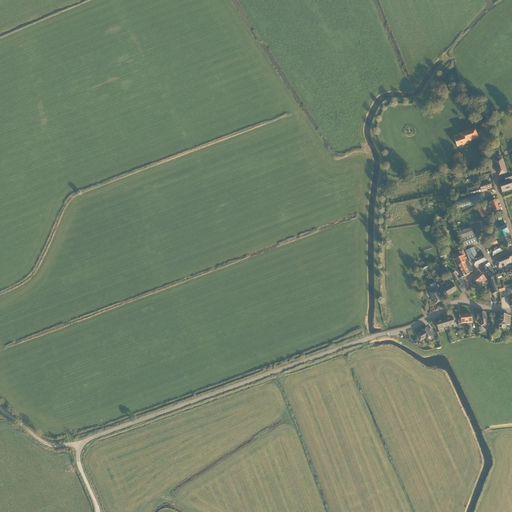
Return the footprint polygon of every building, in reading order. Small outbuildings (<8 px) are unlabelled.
[(460,138),(456,140),(455,140),(457,147),(463,145),(467,144),(478,140),(474,128),(459,133),(459,134),(460,138)] [(499,175),(507,173),(503,159),(495,162),(499,175)] [(511,177),(511,175),(504,178),(506,182),(499,184),(502,193),(511,189),(511,183),(511,182),(511,177)] [(485,184),(485,183),(482,184),(483,185),(479,186),(480,189),(476,190),(470,192),(470,194),(477,193),(481,192),(482,193),(486,191),(486,190),(492,188),(490,183),(485,184)] [(457,211),(483,203),(480,193),(454,200),(457,211)] [(500,209),(496,200),(488,203),(489,205),(488,205),(489,208),(491,208),(493,212),(500,209)] [(482,218),(487,216),(488,216),(486,210),(485,207),(482,209),(479,210),(482,218)] [(491,227),(487,216),(482,218),(482,220),(481,221),(484,230),(491,227)] [(509,233),(505,225),(496,229),(498,233),(498,234),(500,239),(500,240),(503,246),(504,245),(505,248),(511,245),(511,244),(508,234),(509,233)] [(464,249),(469,261),(472,262),(474,267),(486,261),(482,252),(478,255),(478,256),(477,256),(473,248),(472,245),(475,243),(476,243),(471,229),(458,234),(464,249)] [(498,244),(495,239),(491,241),(492,242),(490,243),(492,247),(489,249),(493,256),(502,251),(499,244),(498,244)] [(511,265),(511,263),(511,262),(511,254),(504,258),(496,261),(500,268),(507,265),(508,267),(511,265)] [(455,261),(458,266),(460,271),(461,272),(459,273),(461,278),(463,277),(469,274),(469,273),(472,272),(472,271),(465,256),(455,261)] [(499,292),(497,287),(495,280),(494,281),(493,277),(494,276),(488,268),(482,273),(488,281),(492,294),(499,292)] [(474,279),(479,286),(487,280),(481,273),(474,279)] [(442,299),(433,279),(430,287),(431,289),(428,290),(429,293),(432,299),(433,299),(435,304),(441,301),(440,299),(442,299)] [(452,283),(448,286),(452,293),(456,290),(452,283)] [(452,293),(448,286),(443,289),(447,296),(452,293)] [(479,314),(479,313),(476,314),(477,320),(480,320),(481,326),(487,325),(486,313),(479,314)] [(501,325),(506,325),(506,329),(510,329),(510,316),(507,316),(507,315),(501,314),(500,320),(499,320),(499,328),(501,328),(501,325)] [(455,323),(453,318),(444,320),(446,327),(448,327),(453,325),(454,328),(455,327),(457,332),(459,331),(459,325),(457,325),(456,323),(455,323)] [(446,327),(444,320),(436,323),(438,330),(439,330),(444,328),(445,330),(449,329),(448,327),(446,327)] [(435,333),(431,335),(427,328),(421,331),(423,333),(417,336),(420,341),(425,338),(426,340),(432,336),(434,339),(437,337),(435,333)]
